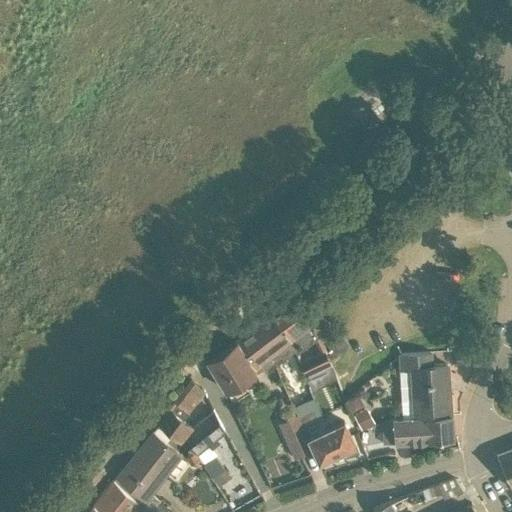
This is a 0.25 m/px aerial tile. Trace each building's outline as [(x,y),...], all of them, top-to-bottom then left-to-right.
[(291,341),(290,341),(295,351),(296,354),(317,338),(311,327),(288,296),(268,312),(291,341)] [(265,371),(295,351),(290,341),(291,341),(268,312),(239,334),(238,332),(237,333),(241,338),(262,367),(265,371)] [(226,390),(262,367),(241,338),(207,360),(226,390)] [(329,364),(323,351),(298,363),(304,376),(316,370),(329,364)] [(411,368),(415,416),(451,413),(447,364),(433,365),(432,352),(401,354),(402,368),(411,368)] [(324,385),(316,370),(304,376),(311,391),(324,385)] [(184,420),(188,414),(204,390),(191,380),(158,423),(182,442),(194,427),(184,420)] [(368,408),(356,414),(363,427),(374,421),(368,408)] [(298,416),(302,424),(317,417),(314,409),(298,416)] [(194,427),(182,442),(196,453),(224,429),(214,411),(202,420),(194,427)] [(453,439),(451,415),(451,413),(415,416),(393,418),(394,443),(427,441),(453,439)] [(313,449),(307,436),(302,424),(298,416),(298,414),(279,423),(294,457),(313,449)] [(307,436),(313,449),(318,461),(355,445),(344,421),(319,432),(319,431),(307,436)] [(147,491),(162,471),(175,481),(191,461),(178,451),(153,431),(152,432),(154,433),(141,448),(140,447),(117,474),(143,496),(147,491)] [(511,449),(496,455),(511,487),(511,449)] [(187,450),(186,457),(187,458),(191,461),(190,462),(191,465),(198,466),(200,459),(196,453),(194,451),(187,450)] [(225,470),(220,461),(217,456),(206,463),(209,468),(214,477),(225,470)] [(226,471),(218,475),(223,483),(230,478),(226,471)] [(117,474),(93,504),(101,511),(128,511),(137,502),(148,511),(151,511),(161,501),(147,491),(143,496),(117,474)] [(463,490),(464,489),(455,477),(439,484),(444,498),(463,490)] [(423,500),(441,493),(437,483),(419,490),(423,500)] [(397,511),(392,501),(373,508),(374,511),(474,511),(470,511),(397,511)]
